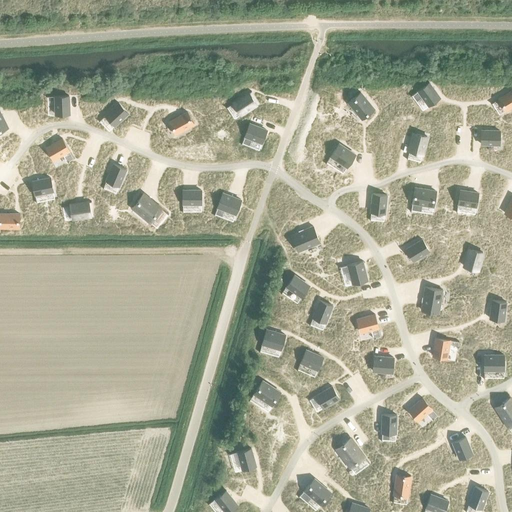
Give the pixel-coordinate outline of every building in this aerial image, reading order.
[(439,98),(428,82),(418,90),(428,105),(439,98)] [(511,90),(499,99),(506,110),(511,106),(511,90)] [(360,92),(348,102),(362,119),(374,109),(360,92)] [(256,104),(249,93),(233,102),(241,114),(256,104)] [(68,96),(55,96),(55,114),(69,114),(68,96)] [(119,103),(105,115),(115,125),(128,113),(119,103)] [(187,112),(169,122),(175,134),(194,124),(187,112)] [(249,123),(244,136),(262,143),(267,130),(249,123)] [(481,130),(481,144),(499,144),(500,131),(481,130)] [(414,133),(409,151),(422,154),(427,136),(414,133)] [(62,138),(46,147),(53,159),(69,150),(62,138)] [(339,144),(331,156),(347,167),(355,154),(339,144)] [(126,169),(114,163),(106,181),(119,186),(126,169)] [(50,177),(32,181),(35,194),(52,191),(52,190),(50,177)] [(436,191),(414,187),(412,202),(433,206),(436,191)] [(201,190),(182,190),(182,204),(201,204),(201,190)] [(478,193),(460,190),(458,203),(476,206),(478,193)] [(161,208),(143,193),(131,206),(149,221),(161,208)] [(240,200),(222,193),(217,207),(235,214),(240,200)] [(386,194),(373,193),(371,211),(384,213),(386,194)] [(72,218),(91,215),(88,202),(70,205),(72,218)] [(0,226),(19,227),(19,213),(0,213),(0,226)] [(313,226),(291,235),(298,251),(320,242),(313,226)] [(422,238),(406,249),(414,260),(429,249),(422,238)] [(483,254),(470,250),(464,267),(478,271),(483,254)] [(362,261),(348,265),(353,284),(367,280),(362,261)] [(294,275),(286,286),(301,296),(309,285),(294,275)] [(443,290),(425,287),(421,310),(438,313),(443,290)] [(320,300),(313,318),(325,323),(332,305),(320,300)] [(493,300),(490,318),(503,320),(506,302),(493,300)] [(362,318),(357,319),(360,332),(378,327),(375,314),(362,317),(362,318)] [(267,329),(262,344),(281,349),(285,335),(267,329)] [(436,338),(433,356),(446,358),(449,345),(448,345),(449,340),(436,338)] [(306,350),(301,362),(317,370),(323,357),(306,350)] [(503,355),(484,355),(484,370),(503,370),(503,355)] [(374,356),(373,371),(392,372),(393,357),(374,356)] [(263,381),(255,394),(273,406),(281,393),(263,381)] [(332,385),(316,396),(324,407),(339,396),(332,385)] [(431,407),(423,397),(409,410),(417,420),(431,407)] [(502,402),(495,407),(508,427),(511,424),(511,399),(510,397),(502,402)] [(396,414),(383,414),(382,432),(395,433),(396,414)] [(465,436),(453,442),(460,459),(472,454),(465,436)] [(364,457),(350,438),(336,449),(349,467),(364,457)] [(251,448),(237,452),(242,469),(255,466),(251,448)] [(396,476),(393,497),(406,498),(409,478),(396,476)] [(314,478),(304,490),(320,504),(330,492),(314,478)] [(476,486),(469,504),(481,508),(488,491),(476,486)] [(226,491),(215,499),(225,511),(228,511),(237,505),(226,491)] [(431,494),(426,507),(438,511),(443,511),(448,501),(431,494)] [(367,511),(369,508),(352,503),(348,511),(367,511)]
